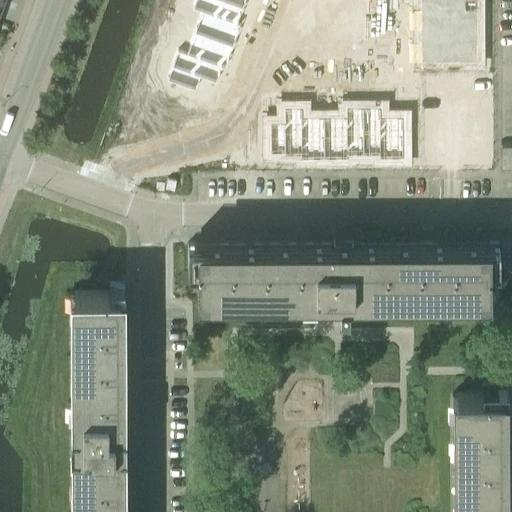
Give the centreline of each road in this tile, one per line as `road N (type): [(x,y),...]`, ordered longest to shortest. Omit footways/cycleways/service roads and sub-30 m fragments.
road 1 (residential): [(149,511),(152,219)]
road 2 (residential): [(241,218),(511,214)]
road 3 (residential): [(241,218),(244,94),(280,0)]
road 4 (secondary): [(0,155),(56,0)]
road 5 (residential): [(0,159),(152,219)]
